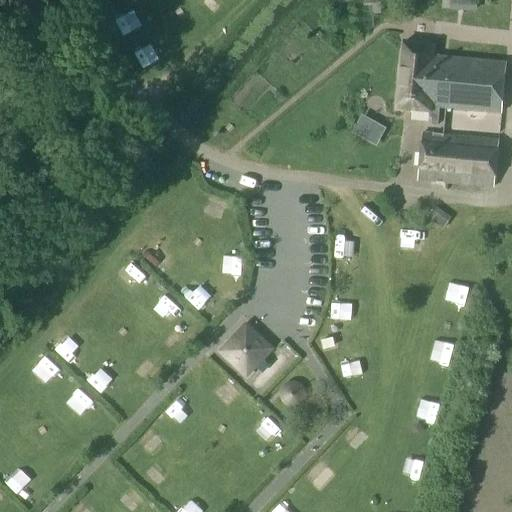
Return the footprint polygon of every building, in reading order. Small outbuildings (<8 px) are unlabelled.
[(213,0),(225,8),(231,0),(213,0)] [(440,0),(441,9),(449,9),(449,10),(449,11),(470,12),(470,10),(475,10),(475,0),(440,0)] [(502,114),(506,62),(435,55),(436,46),(405,42),(396,110),(429,112),(428,119),(431,119),(430,126),(436,126),(438,108),(502,114)] [(495,188),(499,140),(443,135),(433,134),(433,133),(423,132),(418,181),(495,188)] [(227,209),(230,199),(209,193),(206,203),(227,209)] [(446,214),(435,206),(426,218),(438,226),(446,214)] [(502,222),(502,210),(479,210),(479,222),(502,222)] [(157,253),(150,260),(164,272),(171,265),(157,253)] [(142,288),(152,274),(137,262),(126,276),(142,288)] [(200,304),(212,290),(198,277),(185,292),(200,304)] [(172,293),(165,301),(182,316),(189,309),(172,293)] [(246,380),(274,350),(245,322),(217,353),(246,380)] [(454,364),(460,343),(440,337),(434,358),(454,364)] [(75,338),(61,354),(75,366),(89,350),(75,338)] [(54,359),(40,373),(56,389),(70,375),(54,359)] [(308,401),(307,384),(290,385),(291,403),(308,401)] [(85,391),(77,406),(97,417),(106,403),(85,391)] [(182,421),(194,408),(181,396),(169,409),(182,421)] [(156,425),(142,440),(155,451),(168,437),(156,425)] [(308,473),(323,487),(338,472),(322,457),(308,473)] [(27,499),(39,485),(26,475),(14,489),(27,499)] [(126,504),(143,511),(149,511),(156,497),(134,487),(126,504)] [(283,498),(272,510),(274,511),(298,511),(283,498)]
